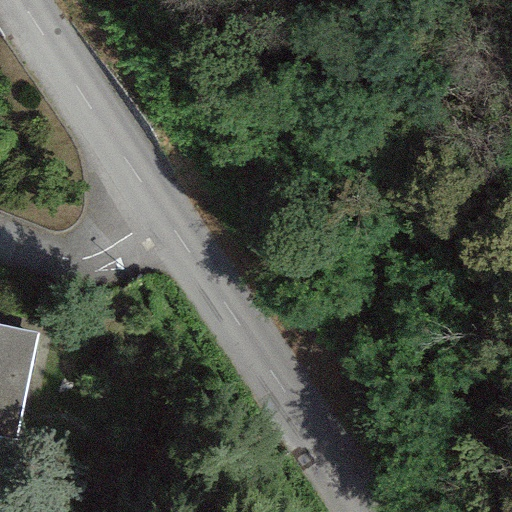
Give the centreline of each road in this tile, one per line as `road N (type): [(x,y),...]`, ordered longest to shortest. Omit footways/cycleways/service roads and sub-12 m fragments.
road 1 (tertiary): [(158,221),(357,511)]
road 2 (tertiary): [(12,0),(158,221)]
road 3 (residential): [(0,238),(45,253),(158,221)]
